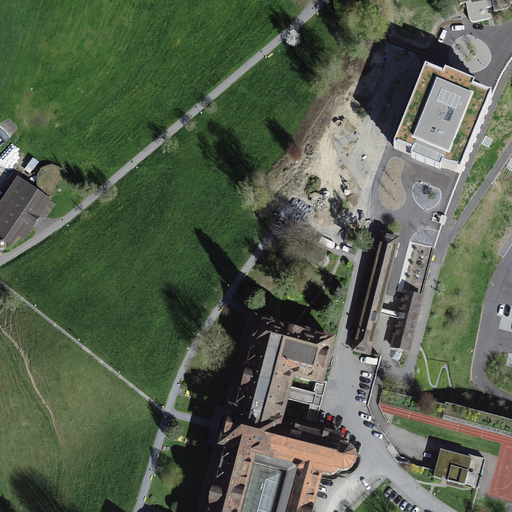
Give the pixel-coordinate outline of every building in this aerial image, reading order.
[(459,0),(461,7),(466,6),(476,54),(490,50),(489,43),(493,42),(492,37),(496,36),(494,26),(490,26),(485,0),(459,0)] [(511,0),(492,0),(494,12),(511,7),(511,0)] [(379,51),(305,199),(309,201),(301,218),(334,235),(342,216),(348,219),(420,74),(379,51)] [(444,78),(425,71),(393,148),(412,156),(411,160),(440,171),(441,168),(460,175),(492,98),(473,90),(474,86),(445,75),(444,78)] [(51,200),(18,176),(0,202),(0,238),(11,246),(18,236),(24,240),(40,216),(45,220),(56,204),(51,201),(51,200)] [(351,351),(370,356),(401,237),(381,232),(351,351)] [(410,352),(424,295),(404,290),(390,347),(410,352)] [(313,511),(323,474),(332,476),(332,474),(334,474),(337,471),(337,470),(344,471),(350,470),(356,464),(358,457),(355,450),(350,444),(344,443),(344,441),(343,439),(342,438),(343,434),(284,419),(289,400),(292,387),(295,377),(316,383),(324,385),(324,382),(336,336),(256,316),(233,404),(228,402),(218,446),(222,447),(204,511),(313,511)] [(511,333),(497,332),(496,348),(511,350),(511,333)] [(313,393),(292,387),(289,400),(310,405),(307,419),(317,421),(327,382),(324,382),(324,385),(316,383),(313,393)] [(511,421),(445,404),(427,470),(435,472),(434,477),(478,488),(476,493),(498,498),(497,500),(511,503),(511,421)]
